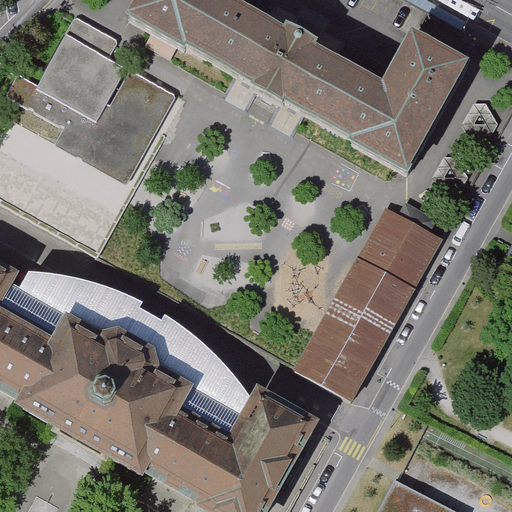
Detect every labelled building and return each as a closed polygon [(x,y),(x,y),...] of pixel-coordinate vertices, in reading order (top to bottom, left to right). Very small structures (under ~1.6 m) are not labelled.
[(135,0),(125,18),(148,31),(399,169),(416,179),(479,66),(420,33),(391,85),(235,0),(135,0)] [(21,80),(17,80),(6,100),(65,132),(55,149),(127,189),(177,100),(109,62),(119,45),(76,21),(65,40),(66,44),(39,90),(21,80)] [(387,211),(296,374),(355,407),(446,243),(387,211)] [(11,293),(15,281),(0,272),(0,399),(12,407),(4,421),(139,498),(153,478),(209,506),(206,511),(268,511),(317,428),(259,399),(253,410),(213,364),(166,326),(162,332),(140,319),(143,313),(91,292),(26,282),(18,296),(11,293)] [(446,511),(397,487),(384,511),(446,511)]
